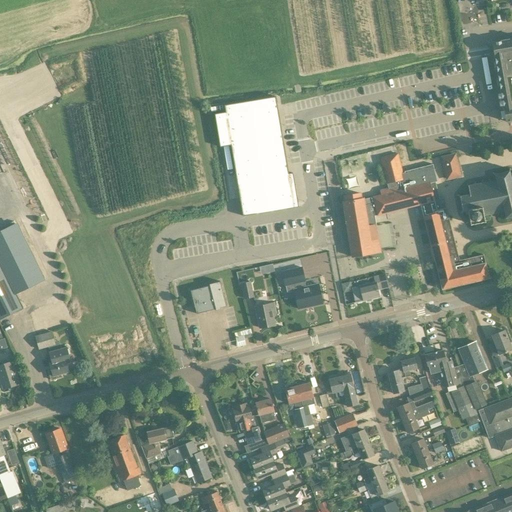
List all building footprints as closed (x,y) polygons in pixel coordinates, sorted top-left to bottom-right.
[(511,39),(492,43),(495,57),(495,58),(504,106),(504,107),(503,107),(506,121),(511,120),(511,119),(511,39)] [(214,114),(220,147),(221,147),(219,139),(230,138),(243,216),(255,214),(254,206),(262,205),(293,200),(291,191),(289,174),(293,174),(293,173),(289,174),(276,96),(224,105),(225,112),(214,114)] [(364,205),(365,205),(374,203),(377,215),(420,205),(430,246),(431,246),(442,290),(489,278),(483,254),(459,260),(444,198),(440,199),(435,182),(437,181),(433,164),(404,171),(404,172),(402,173),(398,153),(380,157),(386,184),(390,183),(391,187),(379,190),(381,195),(363,199),(364,205)] [(461,176),(459,168),(455,154),(441,157),(447,180),(461,176)] [(463,211),(467,210),(467,207),(482,204),(484,216),(490,214),(490,216),(492,216),(491,214),(497,213),(497,215),(499,215),(498,213),(504,212),(505,218),(511,216),(511,173),(510,174),(509,171),(510,170),(509,169),(508,171),(495,174),(493,172),(492,173),(495,175),(496,180),(490,181),(490,179),(489,179),(489,181),(483,182),(483,181),(482,181),(482,183),(476,184),(476,182),(474,182),(474,184),(468,185),(467,184),(466,185),(468,187),(470,194),(460,196),(458,194),(457,196),(460,198),(463,210),(461,212),(462,213),(463,211)] [(368,226),(365,205),(364,205),(363,199),(362,199),(361,193),(343,196),(344,201),(343,202),(352,257),(381,252),(376,225),(368,226)] [(467,207),(467,210),(468,213),(468,214),(469,218),(469,219),(469,220),(470,223),(469,223),(470,224),(471,224),(474,223),(475,223),(480,222),(481,222),(484,221),(485,221),(485,220),(484,220),(484,217),(484,216),(482,204),(467,207)] [(381,246),(394,245),(392,223),(379,224),(381,246)] [(14,293),(27,287),(43,279),(16,224),(0,231),(0,318),(21,308),(14,293)] [(305,281),(301,267),(282,272),(285,285),(294,283),(295,289),(294,289),(298,309),(306,307),(306,304),(322,300),(318,284),(305,287),(304,281),(305,281)] [(375,282),(352,288),(351,281),(341,284),(343,293),(352,291),(355,303),(379,297),(377,290),(388,287),(385,273),(374,276),(375,282)] [(209,286),(190,291),(196,314),(215,309),(216,310),(220,309),(220,308),(226,306),(220,281),(209,284),(209,286)] [(254,297),(251,283),(251,281),(241,283),(244,299),(254,297)] [(275,325),(273,316),(276,315),(273,303),(255,307),(260,328),(275,325)] [(52,327),(64,325),(61,306),(49,308),(52,327)] [(140,306),(127,309),(132,326),(145,323),(140,306)] [(250,329),(234,333),(237,347),(245,345),(243,336),(251,333),(250,329)] [(492,356),(511,349),(504,330),(491,335),(494,342),(487,345),(492,356)] [(52,331),(35,336),(39,349),(55,345),(52,331)] [(135,340),(107,348),(112,368),(140,360),(135,340)] [(55,345),(48,347),(52,362),(50,363),(51,369),(49,370),(51,380),(61,377),(60,374),(69,372),(65,359),(70,358),(67,347),(61,349),(59,341),(55,342),(55,345)] [(233,341),(226,342),(228,349),(235,347),(233,341)] [(457,365),(463,381),(465,386),(475,409),(485,405),(474,374),(487,370),(476,341),(458,348),(464,363),(457,365)] [(457,384),(452,367),(448,369),(442,350),(424,355),(429,373),(437,371),(438,377),(441,376),(444,387),(449,386),(457,384)] [(403,377),(405,376),(404,371),(417,368),(414,357),(401,361),(403,369),(400,369),(402,377),(403,377)] [(19,384),(12,361),(0,364),(0,380),(3,389),(19,384)] [(503,372),(511,369),(511,364),(511,362),(501,366),(503,372)] [(457,365),(452,367),(457,384),(449,386),(451,391),(450,391),(462,419),(465,418),(468,426),(480,421),(475,409),(465,386),(463,381),(457,365)] [(401,377),(403,377),(402,377),(400,369),(388,372),(393,393),(404,390),(401,377)] [(327,394),(332,393),(334,399),(339,398),(337,392),(343,390),(347,407),(357,404),(350,374),(349,372),(340,374),(340,377),(329,379),(331,386),(325,388),(327,394)] [(409,395),(423,390),(429,388),(425,376),(419,378),(421,384),(407,387),(409,395)] [(309,382),(297,385),(303,407),(305,415),(311,414),(308,404),(314,403),(313,397),(309,382)] [(295,409),(303,407),(297,385),(286,388),(289,403),(294,402),(295,409)] [(423,390),(412,395),(414,402),(426,397),(424,393),(423,390)] [(326,394),(319,395),(322,407),(329,406),(326,394)] [(511,446),(511,397),(484,408),(478,410),(488,438),(494,436),(500,451),(511,446)] [(262,422),(275,418),(273,411),(274,411),(271,399),(256,403),(259,415),(260,414),(262,422)] [(397,407),(402,420),(414,415),(419,413),(428,410),(436,406),(434,400),(415,408),(413,401),(397,407)] [(234,408),(233,409),(236,423),(237,422),(239,432),(244,430),(247,443),(261,440),(258,427),(255,415),(251,416),(248,405),(239,407),(239,406),(234,407),(234,408)] [(305,415),(303,407),(295,409),(294,409),(299,428),(308,426),(305,415)] [(357,425),(353,413),(334,421),(339,432),(357,425)] [(422,419),(421,417),(419,413),(414,415),(402,420),(407,432),(418,428),(416,421),(422,419)] [(311,414),(305,415),(308,426),(309,429),(314,428),(313,425),(311,414)] [(431,429),(442,425),(439,418),(428,422),(431,429)] [(268,444),(289,435),(284,423),(263,431),(267,441),(268,444)] [(149,442),(141,445),(146,458),(160,453),(157,441),(159,441),(161,442),(164,442),(165,440),(174,437),(171,426),(147,433),(149,442)] [(434,436),(445,433),(442,426),(432,430),(434,436)] [(53,453),(44,456),(49,468),(58,465),(60,472),(61,472),(65,483),(76,479),(73,468),(67,453),(65,454),(64,450),(68,448),(60,428),(59,429),(57,428),(54,429),(54,431),(46,434),(52,451),(53,453)] [(324,431),(326,437),(335,434),(333,428),(324,431)] [(343,452),(369,442),(364,429),(346,436),(349,445),(341,448),(342,448),(335,451),(337,455),(343,452)] [(453,429),(446,432),(450,443),(457,441),(453,429)] [(138,467),(137,468),(124,435),(108,442),(114,459),(112,460),(120,481),(140,474),(138,467)] [(416,456),(428,451),(423,438),(411,443),(416,456)] [(0,441),(0,484),(1,484),(7,498),(9,502),(15,499),(14,496),(16,495),(13,485),(17,484),(12,471),(10,472),(3,455),(5,454),(0,441)] [(201,451),(197,453),(193,441),(178,447),(183,460),(187,458),(197,483),(212,477),(201,451)] [(374,455),(369,442),(343,452),(345,457),(353,453),(353,455),(359,452),(362,459),(374,455)] [(254,468),(272,461),(279,458),(273,443),(260,447),(262,453),(250,458),(254,468)] [(307,446),(296,450),(303,467),(313,463),(310,455),(315,453),(312,444),(307,446)] [(447,463),(466,456),(464,449),(444,456),(447,463)] [(433,464),(428,451),(416,456),(421,469),(433,464)] [(359,459),(348,464),(351,470),(361,465),(359,459)] [(271,473),(273,479),(285,474),(281,463),(275,466),(272,461),(254,468),(258,478),(271,473)] [(346,472),(351,470),(348,464),(348,462),(341,465),(344,473),(346,472)] [(365,485),(384,478),(378,465),(366,470),(369,478),(363,481),(356,484),(358,488),(365,485)] [(293,474),(287,477),(285,474),(273,479),(275,485),(263,490),(266,499),(285,492),(283,486),(289,484),(296,482),(294,476),(293,474)] [(384,478),(365,485),(367,490),(370,498),(389,490),(384,478)] [(321,490),(319,484),(312,487),(314,493),(321,490)] [(162,494),(166,506),(179,501),(174,489),(162,494)] [(210,508),(222,504),(217,492),(201,498),(204,504),(208,502),(210,508)] [(285,492),(266,499),(271,510),(283,505),(286,510),(298,505),(294,495),(287,498),(285,492)] [(134,501),(139,511),(152,511),(156,511),(149,494),(134,501)] [(511,511),(511,497),(510,494),(496,499),(501,511),(511,511)] [(501,511),(496,499),(482,505),(485,511),(501,511)] [(373,511),(395,511),(397,511),(393,501),(383,505),(381,500),(368,505),(370,511),(371,511),(373,511)] [(318,504),(317,505),(319,509),(320,508),(321,511),(328,511),(325,502),(318,504)]
